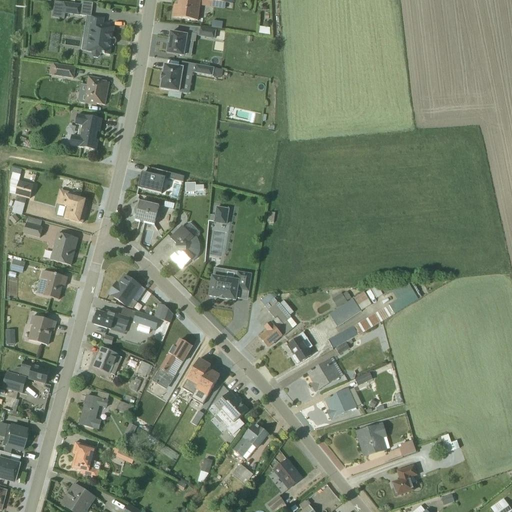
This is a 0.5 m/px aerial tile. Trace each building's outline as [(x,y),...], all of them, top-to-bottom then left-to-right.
[(178,0),(178,6),(173,6),(171,19),(176,19),(198,22),(200,9),(200,6),(225,9),(225,4),(232,4),(232,0),(178,0)] [(113,30),(103,28),(104,19),(90,17),(92,8),(58,3),(57,12),(86,17),(84,31),(89,32),(85,55),(109,59),(113,30)] [(221,28),(222,22),(213,20),(212,27),(221,28)] [(188,36),(170,33),(166,54),(191,59),(195,37),(213,40),(215,32),(189,28),(188,36)] [(180,70),(164,66),(159,89),(188,94),(192,74),(214,78),(215,69),(208,68),(182,63),(180,70)] [(50,69),(49,79),(76,82),(77,72),(50,69)] [(108,82),(87,78),(82,104),(104,108),(108,82)] [(79,127),(77,138),(71,137),(69,148),(95,153),(101,120),(77,116),(75,126),(79,127)] [(32,186),(19,183),(18,183),(21,171),(11,168),(9,174),(12,175),(10,183),(9,195),(29,201),(32,186)] [(141,175),(137,190),(160,195),(164,179),(143,174),(142,174),(141,175)] [(182,179),(173,177),(171,184),(180,186),(182,179)] [(195,184),(184,184),(184,194),(195,194),(195,184)] [(56,205),(54,213),(56,218),(81,225),(86,208),(83,208),(84,202),(78,200),(79,197),(59,192),(56,205)] [(135,196),(139,203),(135,222),(154,227),(158,207),(147,205),(147,202),(141,192),(135,196)] [(24,205),(14,203),(11,214),(21,217),(24,205)] [(210,216),(209,222),(213,222),(213,224),(226,226),(228,210),(215,208),(214,217),(210,216)] [(14,216),(8,220),(13,226),(18,221),(14,216)] [(27,218),(23,235),(39,239),(42,230),(39,229),(41,222),(27,218)] [(170,239),(176,247),(176,252),(170,258),(182,270),(191,261),(192,262),(196,258),(199,252),(199,245),(196,239),(199,237),(199,233),(189,224),(184,230),(182,228),(170,239)] [(70,267),(77,240),(57,235),(49,262),(70,267)] [(13,258),(10,271),(22,274),(25,264),(20,263),(21,260),(13,258)] [(214,269),(209,298),(235,302),(235,301),(246,303),(248,293),(249,293),(252,275),(214,269)] [(65,278),(43,272),(36,296),(58,302),(65,278)] [(130,310),(145,291),(125,277),(116,290),(113,288),(107,295),(130,310)] [(334,350),(420,299),(417,294),(418,293),(413,283),(409,286),(407,284),(392,293),(397,302),(329,342),(334,350)] [(377,287),(370,291),(375,300),(382,296),(383,298),(392,292),(388,286),(377,287)] [(329,316),(336,328),(370,306),(363,293),(329,316)] [(346,302),(351,299),(347,293),(342,296),(341,294),(330,301),(336,310),(347,303),(346,302)] [(274,300),(275,299),(272,295),(269,296),(260,303),(268,313),(274,321),(263,329),(266,333),(259,339),(267,349),(281,337),(282,338),(296,326),(289,317),(293,314),(283,302),(278,306),(274,300)] [(135,313),(132,323),(165,334),(172,315),(163,308),(158,321),(135,313)] [(123,336),(129,320),(105,312),(104,315),(97,313),(93,326),(123,336)] [(52,332),(55,324),(32,317),(29,326),(31,327),(27,341),(47,347),(51,332),(52,332)] [(14,331),(5,332),(6,346),(15,345),(14,331)] [(313,347),(303,334),(296,339),(297,341),(288,347),(292,353),(291,353),(294,357),(292,359),(297,366),(312,355),(309,350),(313,347)] [(172,347),(151,383),(166,391),(191,348),(179,341),(175,349),(172,347)] [(339,356),(349,350),(347,347),(352,344),(350,341),(335,350),(339,356)] [(121,358),(102,350),(94,369),(113,377),(121,358)] [(181,389),(192,396),(208,371),(210,367),(198,360),(181,389)] [(342,377),(332,360),(307,374),(314,385),(310,386),(314,393),(342,377)] [(22,396),(26,382),(29,383),(30,381),(45,385),(49,373),(40,371),(41,368),(23,363),(20,369),(15,370),(11,371),(10,375),(6,374),(2,390),(22,396)] [(151,368),(141,363),(137,374),(147,378),(151,368)] [(219,377),(208,371),(192,396),(190,400),(202,406),(219,377)] [(372,381),(368,374),(354,381),(357,388),(372,381)] [(140,382),(135,380),(130,391),(135,393),(140,382)] [(326,413),(330,421),(356,409),(356,408),(360,406),(353,390),(349,392),(348,390),(325,401),(330,412),(326,413)] [(247,411),(229,393),(215,406),(220,412),(216,416),(228,428),(226,430),(232,437),(244,426),(238,419),(247,411)] [(102,422),(95,420),(98,408),(105,410),(107,402),(102,401),(86,397),(78,426),(99,432),(102,422)] [(130,407),(119,403),(116,413),(127,416),(130,407)] [(21,453),(27,432),(7,426),(5,434),(8,435),(5,449),(21,453)] [(136,429),(128,426),(124,437),(131,440),(136,429)] [(246,462),(267,436),(254,426),(233,452),(246,462)] [(386,439),(382,426),(357,434),(360,444),(361,444),(365,457),(386,451),(383,440),(386,439)] [(458,440),(452,442),(450,434),(442,436),(447,453),(461,448),(458,440)] [(411,442),(398,447),(402,458),(415,453),(411,442)] [(96,470),(91,469),(97,450),(75,444),(73,451),(75,452),(70,470),(80,473),(80,475),(93,479),(96,470)] [(112,449),(110,454),(116,456),(115,458),(131,466),(134,459),(112,449)] [(20,459),(0,453),(0,480),(13,484),(20,459)] [(203,460),(196,483),(201,484),(208,475),(212,462),(203,460)] [(301,479),(286,461),(272,473),(287,491),(301,479)] [(252,475),(239,465),(232,475),(245,485),(252,475)] [(394,490),(396,497),(414,491),(411,485),(415,484),(413,478),(417,477),(413,467),(396,473),(399,482),(394,484),(396,489),(394,490)] [(178,481),(176,485),(189,493),(191,488),(178,481)] [(71,511),(87,511),(95,499),(74,486),(69,493),(71,494),(63,507),(71,511)] [(452,496),(440,500),(443,507),(454,503),(452,496)] [(278,497),(266,506),(270,511),(281,511),(286,508),(283,504),(284,504),(278,497)] [(511,511),(502,499),(489,508),(492,511),(511,511)] [(313,511),(306,502),(299,507),(302,511),(313,511)]
